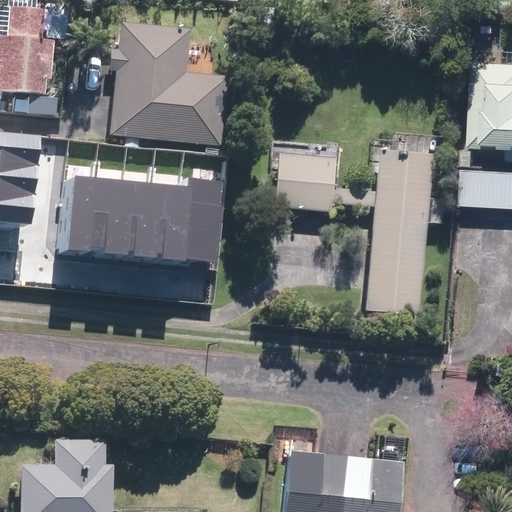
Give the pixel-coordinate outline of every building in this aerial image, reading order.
[(67,8),(48,6),(45,39),(64,41),(67,8)] [(272,9),(242,7),(241,24),(271,26),(272,9)] [(41,12),(7,9),(4,38),(0,37),(0,93),(44,97),(45,79),(48,79),(51,42),(39,41),(41,12)] [(119,24),(108,137),(218,148),(225,79),(184,75),(189,31),(119,24)] [(511,61),(474,61),(470,152),(511,153),(511,163),(511,61)] [(40,136),(0,132),(0,161),(38,165),(40,136)] [(361,311),(417,316),(425,225),(439,226),(441,200),(428,199),(432,156),(377,151),(373,193),(332,189),(335,159),(276,153),(271,210),(330,216),(331,207),(371,210),(361,311)] [(0,190),(35,194),(38,165),(0,161),(0,190)] [(511,170),(465,168),(462,206),(511,208),(511,170)] [(60,247),(87,250),(94,178),(67,175),(60,247)] [(177,258),(215,262),(223,180),(184,176),(183,187),(177,258)] [(87,250),(115,252),(122,181),(94,178),(87,250)] [(115,252),(144,255),(151,184),(122,181),(115,252)] [(144,255),(177,258),(183,187),(151,184),(144,255)] [(35,194),(0,190),(0,221),(32,225),(35,194)] [(15,251),(0,249),(0,278),(13,280),(15,251)] [(15,464),(15,511),(108,511),(108,464),(101,465),(101,438),(49,438),(49,463),(15,464)] [(395,511),(401,461),(286,450),(280,511),(395,511)]
